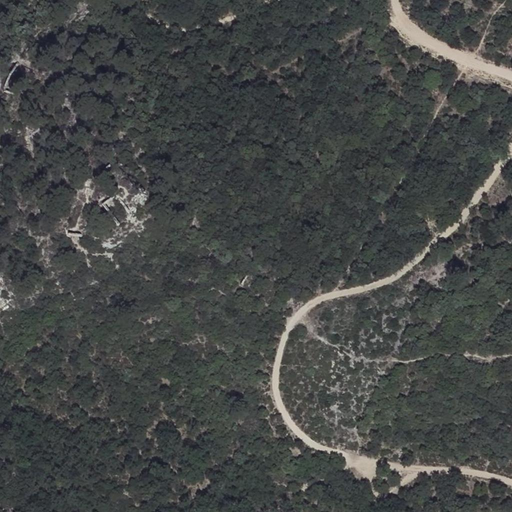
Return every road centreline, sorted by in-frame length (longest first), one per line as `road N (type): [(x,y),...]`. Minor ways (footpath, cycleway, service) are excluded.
road 1 (track): [(345,455),(315,445),(283,418),(273,370),(289,323),(318,296),(390,281),(475,200),(511,151)]
road 2 (track): [(511,487),(345,455)]
road 3 (track): [(511,83),(415,37),(393,0)]
